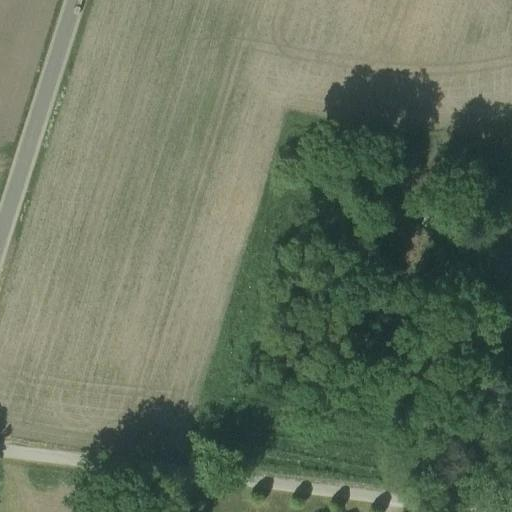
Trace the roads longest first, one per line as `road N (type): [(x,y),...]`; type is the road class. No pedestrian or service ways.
road 1 (unclassified): [(435,511),(0,455)]
road 2 (unclassified): [(73,0),(0,238)]
